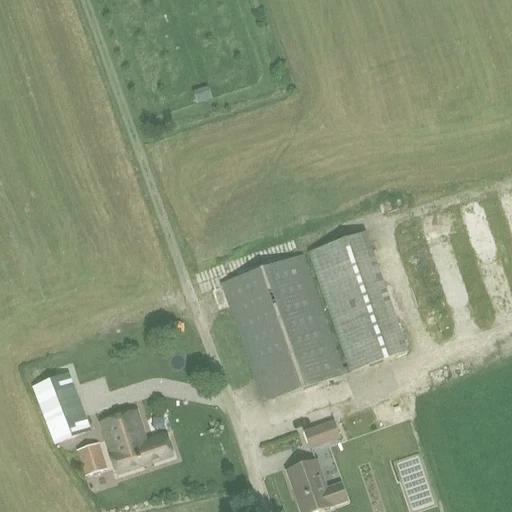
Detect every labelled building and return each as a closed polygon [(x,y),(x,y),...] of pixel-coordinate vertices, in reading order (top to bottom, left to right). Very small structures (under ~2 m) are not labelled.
[(347,369),(344,370),(346,376),(406,354),(365,236),(308,256),(347,369)] [(346,376),(344,370),(304,257),(224,285),(265,404),(346,376)] [(90,432),(69,376),(35,388),(56,444),(90,432)] [(104,425),(119,476),(174,459),(167,438),(147,444),(138,414),(104,425)] [(332,440),(344,436),(340,423),(327,427),(332,440)] [(98,446),(79,453),(88,476),(106,470),(98,446)] [(289,473),(302,511),(321,511),(334,508),(317,463),(289,473)]
